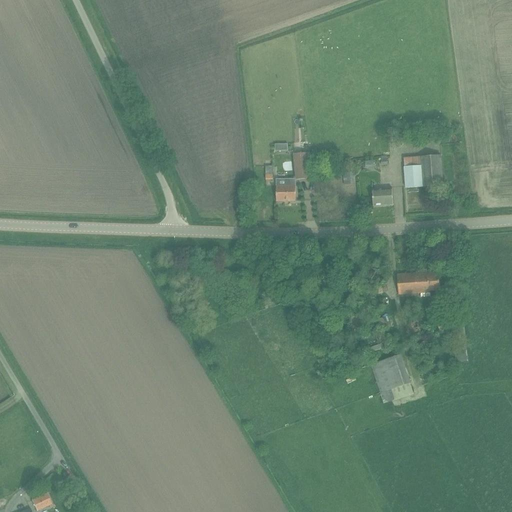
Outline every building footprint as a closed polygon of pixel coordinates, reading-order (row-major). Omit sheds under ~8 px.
[(310,153),(297,153),(297,179),(310,179),(310,153)] [(405,160),(407,188),(443,186),(441,156),(420,157),(420,159),(405,160)] [(353,185),(352,172),(343,173),(344,185),(353,185)] [(276,180),(276,187),(277,202),(296,201),(295,186),(295,179),(276,180)] [(392,189),(372,190),(373,207),(393,205),(392,189)] [(397,275),(398,285),(399,295),(421,293),(421,298),(430,298),(430,291),(440,291),(440,284),(439,274),(428,275),(429,273),(397,275)] [(368,330),(363,314),(346,320),(351,336),(368,330)] [(429,340),(419,314),(405,320),(415,346),(429,340)] [(440,332),(457,327),(455,319),(437,324),(440,332)] [(413,395),(400,355),(370,365),(383,405),(413,395)] [(46,494),(32,501),(37,511),(51,504),(46,494)]
